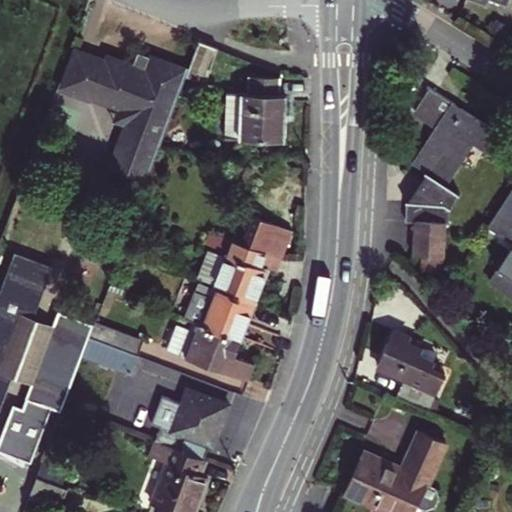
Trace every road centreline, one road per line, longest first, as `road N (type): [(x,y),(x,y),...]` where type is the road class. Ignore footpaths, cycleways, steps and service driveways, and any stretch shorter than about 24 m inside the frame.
road 1 (secondary): [(336,250),(320,345),(256,511)]
road 2 (secondary): [(336,250),(360,0)]
road 3 (secondary): [(328,1),(336,250)]
road 4 (residential): [(369,0),(400,9),(511,77)]
road 5 (residential): [(178,0),(328,1)]
